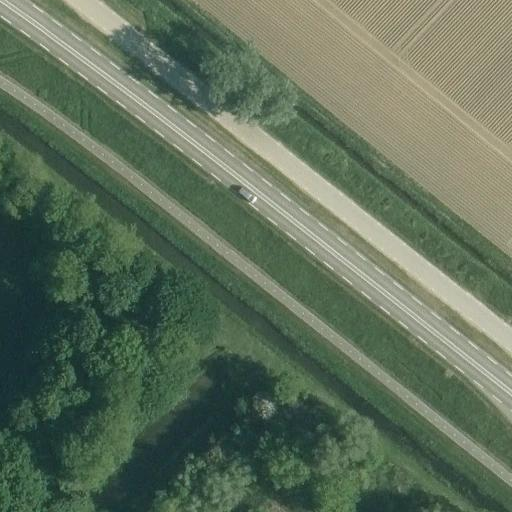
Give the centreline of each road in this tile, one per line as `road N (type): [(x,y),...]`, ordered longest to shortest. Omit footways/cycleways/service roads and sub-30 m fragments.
road 1 (primary): [(511,395),(0,1)]
road 2 (unclassified): [(511,341),(80,0)]
